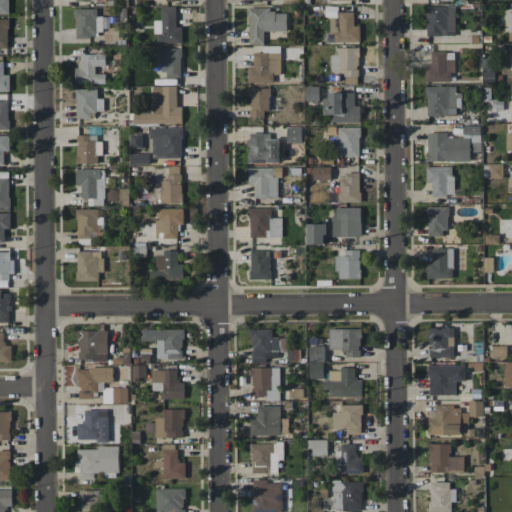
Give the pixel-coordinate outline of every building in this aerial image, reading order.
[(0,0),(0,13),(9,13),(9,0),(0,0)] [(155,43),(182,43),(182,26),(176,26),(176,6),(161,6),(161,20),(155,20),(155,43)] [(455,6),(427,6),(426,35),(455,36),(455,6)] [(287,10),(249,9),(248,44),(264,45),(264,30),(286,31),(287,10)] [(334,42),(360,42),(359,26),(354,26),(354,12),(340,12),(340,18),(330,18),(330,34),(334,34),(334,42)] [(8,19),(0,18),(0,47),(8,48),(8,19)] [(247,83),(273,83),(273,74),(281,74),(281,46),(269,46),(269,50),(274,50),(274,52),(253,52),(253,66),(247,66),(247,83)] [(337,47),(336,54),(330,54),(330,70),(345,70),(345,84),(359,84),(359,48),(337,47)] [(181,77),(181,48),(162,48),(162,77),(181,77)] [(425,65),(425,82),(453,81),(453,51),(431,52),(431,65),(425,65)] [(76,84),(106,83),(105,73),(95,74),(95,67),(106,66),(106,54),(80,54),(80,67),(75,67),(76,84)] [(0,90),(10,91),(10,74),(4,74),(3,60),(0,60),(0,90)] [(134,123),(182,124),(182,106),(177,106),(177,86),(152,86),(152,113),(134,113),(134,123)] [(458,86),(426,86),(427,116),(459,115),(458,86)] [(97,88),(75,89),(76,119),(91,118),(91,112),(104,112),(104,98),(98,99),(97,88)] [(268,88),(249,88),(249,117),(269,116),(268,88)] [(324,115),(331,115),(331,123),(360,123),(360,106),(354,106),(354,93),(324,93),(324,115)] [(8,100),(0,100),(0,129),(9,130),(8,100)] [(287,127),(287,142),(302,142),(302,126),(287,127)] [(427,132),(427,161),(470,161),(470,141),(479,141),(479,126),(463,126),(463,138),(447,138),(447,132),(427,132)] [(182,127),(151,128),(152,158),(183,157),(182,127)] [(359,127),(337,127),(337,156),(359,156),(359,127)] [(248,163),(279,162),(279,138),(269,138),(269,133),(248,133),(248,163)] [(0,162),(4,163),(4,150),(9,150),(9,135),(0,134),(0,162)] [(142,134),(131,134),(130,148),(142,148),(142,134)] [(76,163),(97,164),(97,155),(102,155),(103,141),(97,141),(97,135),(77,135),(76,163)] [(149,165),(150,154),(131,154),(131,164),(149,165)] [(490,164),(489,177),(496,178),(502,178),(503,164),(490,164)] [(162,203),(181,202),(181,166),(168,166),(168,179),(162,179),(162,203)] [(426,183),(432,183),(432,196),(454,195),(453,166),(426,166),(426,183)] [(330,167),(313,167),(313,180),(330,180),(330,167)] [(88,205),(105,205),(104,168),(76,169),(76,185),(81,185),(81,199),(88,199),(88,205)] [(248,184),(254,184),(254,198),(278,197),(277,169),(248,170),(248,184)] [(0,207),(9,208),(9,172),(0,171),(0,207)] [(360,202),(360,173),(341,172),(341,194),(334,193),(334,202),(360,202)] [(127,205),(128,188),(120,188),(119,205),(127,205)] [(427,206),(427,236),(447,236),(447,206),(427,206)] [(361,207),(333,208),(334,236),(361,236),(361,207)] [(183,208),(156,208),(156,238),(178,238),(177,224),(184,224),(183,208)] [(282,217),(271,217),(271,208),(249,208),(249,237),(282,237),(282,217)] [(101,209),(77,209),(77,244),(92,244),(92,238),(101,238),(101,209)] [(10,212),(0,212),(0,241),(5,242),(4,229),(10,229),(10,212)] [(308,223),(307,244),(325,245),(326,224),(308,223)] [(453,248),(433,248),(432,262),(427,262),(427,278),(453,278),(453,248)] [(360,249),(336,250),(337,279),(361,278),(360,249)] [(270,279),(271,250),(251,250),(250,278),(270,279)] [(0,280),(12,280),(11,251),(0,251),(0,280)] [(97,251),(76,251),(77,281),(98,280),(98,272),(104,272),(104,258),(98,258),(97,251)] [(183,280),(183,263),(178,263),(177,252),(154,253),(155,280),(183,280)] [(0,320),(10,321),(10,293),(2,292),(2,289),(0,289),(0,320)] [(428,328),(428,357),(454,357),(454,327),(428,328)] [(183,329),(141,329),(142,340),(156,340),(157,359),(183,358),(183,329)] [(272,329),(252,329),(251,362),(265,363),(266,351),(279,352),(280,337),(271,337),(272,329)] [(329,329),(329,350),(345,350),(345,357),(360,357),(360,329),(329,329)] [(108,330),(78,330),(78,360),(107,360),(108,330)] [(0,360),(11,361),(11,345),(4,345),(4,332),(0,331),(0,360)] [(309,377),(323,378),(324,345),(310,344),(309,377)] [(506,358),(506,346),(492,346),(491,358),(506,358)] [(429,395),(456,394),(456,381),(465,380),(465,365),(428,366),(429,395)] [(279,367),(251,367),(252,396),(265,396),(265,401),(279,400),(279,367)] [(113,368),(78,368),(78,399),(96,398),(96,382),(113,382),(113,368)] [(355,368),(328,369),(329,380),(322,380),(323,388),(329,388),(329,396),(362,396),(362,379),(355,379),(355,368)] [(177,370),(152,369),(151,391),(163,391),(163,398),(184,399),(184,382),(177,382),(177,370)] [(128,403),(127,387),(103,388),(103,403),(128,403)] [(469,416),(483,416),(483,401),(469,401),(469,416)] [(345,433),(361,434),(362,405),(340,404),(340,412),(334,412),(333,429),(345,429),(345,433)] [(280,405),(257,406),(257,419),(250,419),(250,435),(287,434),(287,418),(280,418),(280,405)] [(428,418),(428,434),(460,435),(461,406),(435,405),(435,418),(428,418)] [(77,440),(108,441),(108,410),(84,409),(84,423),(77,423),(77,440)] [(0,439),(10,440),(10,411),(0,411),(0,439)] [(327,440),(309,440),(310,455),(327,455),(327,440)] [(251,472),(277,473),(278,459),(283,459),(283,443),(252,442),(251,472)] [(463,456),(451,456),(450,443),(430,444),(430,472),(463,471),(463,456)] [(185,478),(185,462),(177,462),(177,444),(163,444),(163,461),(156,461),(156,467),(163,467),(163,478),(185,478)] [(355,444),(340,444),(341,474),(363,473),(363,456),(356,457),(355,444)] [(118,447),(78,448),(79,479),(95,478),(95,476),(119,475),(118,447)] [(10,450),(0,449),(0,479),(11,479),(10,450)] [(264,511),(281,511),(282,481),(252,481),(251,511),(264,511)] [(361,481),(332,481),(333,510),(362,509),(361,481)] [(451,511),(451,502),(456,502),(456,488),(449,488),(449,481),(430,481),(430,511),(451,511)] [(185,511),(185,488),(156,488),(156,511),(185,511)] [(12,489),(0,489),(0,511),(4,511),(5,505),(12,505),(12,489)] [(102,490),(79,490),(79,511),(87,511),(103,511),(102,490)]
